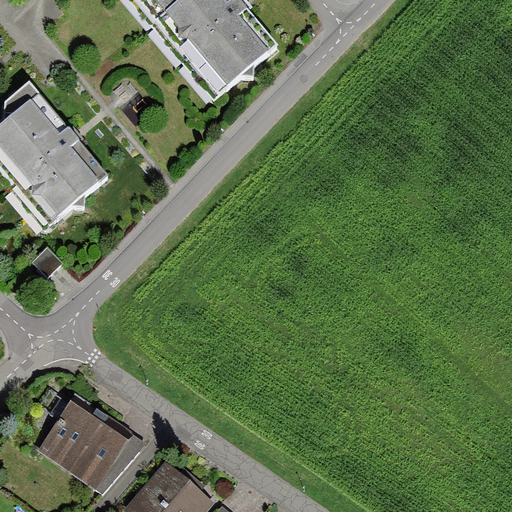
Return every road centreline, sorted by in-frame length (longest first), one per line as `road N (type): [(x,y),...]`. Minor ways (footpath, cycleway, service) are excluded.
road 1 (residential): [(56,333),(350,31)]
road 2 (residential): [(306,511),(56,333)]
